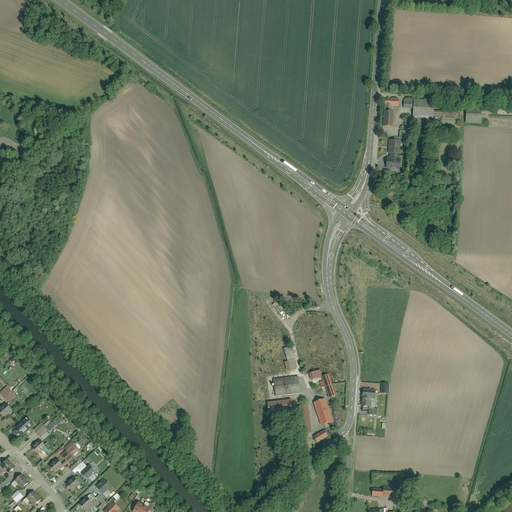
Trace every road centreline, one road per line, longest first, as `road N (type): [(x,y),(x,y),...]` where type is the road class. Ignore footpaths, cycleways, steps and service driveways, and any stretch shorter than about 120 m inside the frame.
road 1 (primary): [(61,0),(321,194)]
road 2 (tertiary): [(342,432),(354,379),(326,288),(330,239)]
road 3 (tertiary): [(360,187),(380,0)]
road 4 (primary): [(381,240),(511,336)]
